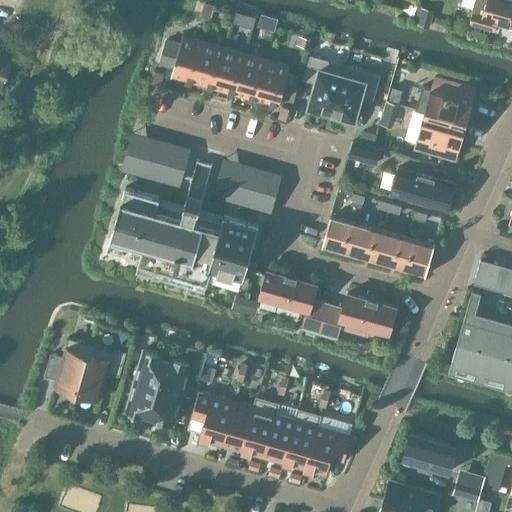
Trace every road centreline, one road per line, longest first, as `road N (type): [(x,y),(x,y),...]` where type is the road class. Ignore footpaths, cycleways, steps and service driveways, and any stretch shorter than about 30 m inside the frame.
road 1 (residential): [(148,120),(302,164),(281,236),(291,256),(435,298)]
road 2 (residential): [(25,418),(340,509)]
road 3 (residential): [(435,298),(340,509)]
